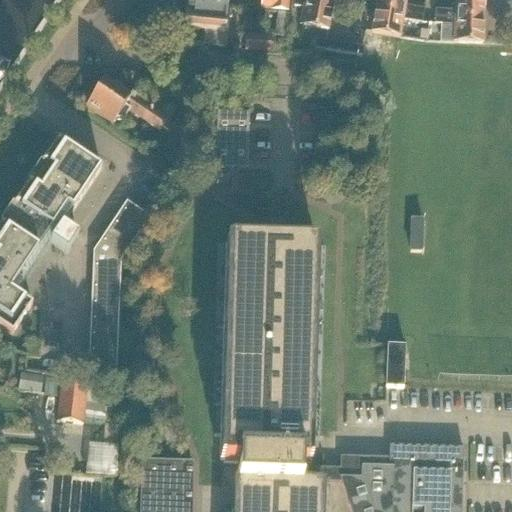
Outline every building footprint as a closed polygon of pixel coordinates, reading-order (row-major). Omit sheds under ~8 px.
[(227,0),(187,0),(187,6),(227,10),(227,0)] [(266,14),(288,16),(289,0),(261,0),(259,13),(266,14)] [(294,0),(294,2),(333,9),(334,0),(294,0)] [(405,9),(406,7),(406,0),(376,0),(375,11),(422,19),(423,12),(405,9)] [(483,0),(454,0),(454,13),(434,12),(434,19),(483,22),(483,0)] [(299,28),(327,33),(333,9),(294,2),(292,14),(298,15),(299,11),(302,11),(299,28)] [(187,6),(185,31),(203,33),(201,47),(225,50),(228,25),(225,25),(227,10),(187,6)] [(375,11),(371,35),(400,40),(403,23),(421,26),(422,19),(375,11)] [(277,15),(273,36),(285,39),(289,16),(277,15)] [(453,45),(482,46),(483,22),(434,19),(434,26),(453,27),(453,45)] [(426,35),(415,34),(414,41),(425,42),(426,35)] [(240,55),(266,55),(266,38),(240,38),(240,55)] [(314,51),(361,59),(363,50),(316,42),(314,51)] [(87,108),(113,126),(115,123),(123,123),(130,113),(159,133),(161,131),(167,134),(172,126),(166,122),(167,121),(132,98),(130,100),(104,82),(87,108)] [(190,92),(184,102),(196,108),(201,98),(190,92)] [(216,116),(215,172),(247,172),(248,116),(216,116)] [(57,143),(41,166),(46,170),(34,188),(34,189),(66,210),(65,211),(72,216),(101,172),(57,143)] [(351,174),(351,155),(332,155),(332,174),(351,174)] [(13,208),(18,212),(6,230),(6,231),(38,252),(65,211),(66,210),(34,189),(34,188),(29,185),(13,208)] [(139,234),(148,221),(125,205),(116,219),(139,234)] [(131,248),(139,234),(116,219),(107,232),(131,248)] [(421,254),(422,222),(411,222),(410,254),(421,254)] [(0,228),(0,287),(10,294),(11,293),(38,252),(6,231),(6,230),(1,227),(0,228)] [(50,245),(66,256),(77,239),(61,228),(50,245)] [(119,264),(131,248),(107,232),(92,255),(119,264)] [(318,511),(320,487),(316,487),(317,485),(364,485),(365,475),(388,475),(387,511),(460,511),(462,451),(389,449),(389,462),(340,460),(339,472),(305,471),(305,467),(307,467),(308,433),(313,248),(230,245),(223,465),(238,466),(238,485),(236,484),(235,511),(318,511)] [(119,284),(119,264),(92,255),(91,283),(119,284)] [(118,300),(119,284),(91,283),(90,299),(118,300)] [(0,329),(12,337),(32,307),(11,293),(10,294),(0,287),(0,329)] [(117,316),(118,300),(90,299),(89,315),(117,316)] [(117,332),(117,316),(89,315),(89,331),(117,332)] [(116,348),(117,332),(89,331),(88,347),(116,348)] [(115,364),(116,348),(88,347),(87,363),(115,364)] [(387,349),(386,390),(403,391),(405,350),(387,349)] [(114,380),(115,364),(87,363),(87,379),(114,380)] [(40,396),(43,379),(24,376),(21,393),(40,396)] [(56,381),(44,380),(43,399),(55,400),(56,381)] [(99,428),(103,392),(87,390),(87,389),(60,386),(55,424),(83,427),(83,426),(99,428)] [(184,511),(185,464),(141,463),(139,511),(184,511)]
